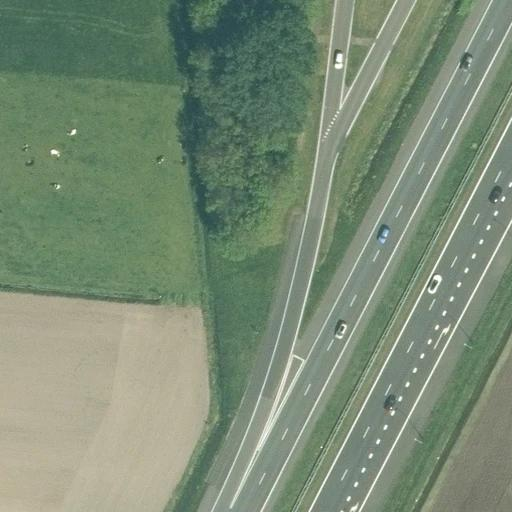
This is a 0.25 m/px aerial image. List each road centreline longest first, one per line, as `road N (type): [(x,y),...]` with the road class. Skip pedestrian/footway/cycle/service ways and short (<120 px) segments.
road 1 (motorway): [(508,0),(244,511)]
road 2 (motorway): [(324,511),(511,149)]
road 3 (motorway): [(328,144),(282,352),(234,480),(236,511)]
